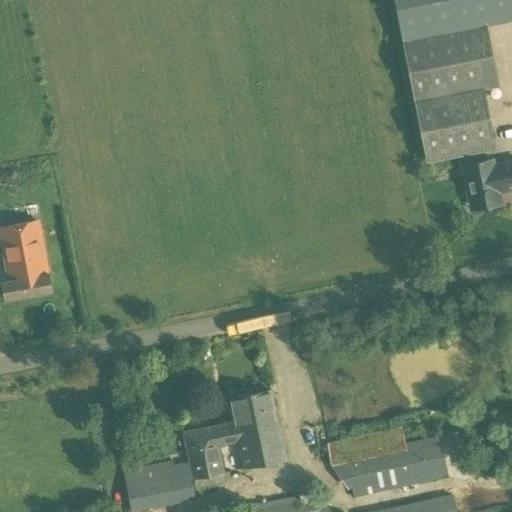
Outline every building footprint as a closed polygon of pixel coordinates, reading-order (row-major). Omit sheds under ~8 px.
[(495,148),(484,90),(416,104),(423,144),(427,162),(495,148)] [(502,204),(499,192),(511,189),(511,161),(494,165),(493,159),(461,165),(467,193),(470,210),(502,204)] [(48,274),(38,222),(0,229),(0,233),(9,281),(2,282),(5,300),(52,291),(48,273),(48,274)] [(238,441),(243,467),(285,459),(271,391),(230,399),(234,421),(212,426),(214,433),(216,433),(218,445),(238,441)] [(243,467),(238,441),(218,445),(216,433),(214,433),(212,426),(183,432),(193,478),(223,471),(219,447),(237,443),(243,467)] [(353,496),(447,477),(439,436),(345,456),(353,496)] [(172,465),(171,461),(122,470),(130,511),(194,500),(187,462),(172,465)] [(456,511),(453,494),(369,511),(456,511)] [(341,511),(328,511),(326,497),(249,511),(344,511),(341,511)]
